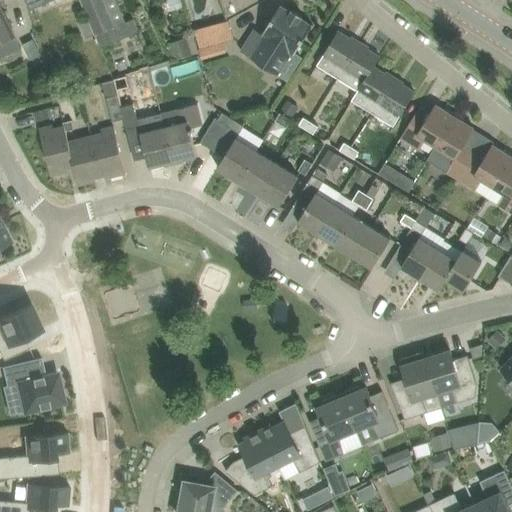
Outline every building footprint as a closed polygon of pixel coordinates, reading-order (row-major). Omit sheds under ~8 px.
[(0,0),(0,58),(21,47),(0,6),(0,0)] [(27,0),(31,9),(45,3),(47,8),(57,3),(55,0),(27,0)] [(115,29),(103,0),(79,0),(88,16),(96,33),(101,48),(119,40),(115,29)] [(241,50),(269,68),(278,74),(292,52),(294,53),(293,53),(295,54),(313,25),(312,24),(302,18),(303,16),(303,17),(304,16),(293,9),(292,10),(292,11),(282,5),(281,4),(263,33),(255,29),(241,50)] [(96,33),(88,16),(78,21),(86,38),(96,33)] [(229,50),(226,39),(236,37),(231,19),(196,28),(204,57),(229,50)] [(339,30),(328,47),(317,65),(337,78),(359,43),(339,30)] [(173,60),(192,54),(187,37),(168,43),(173,60)] [(359,43),(337,78),(358,91),(352,100),(352,101),(380,56),(359,43)] [(380,56),(352,101),(373,113),(394,78),(374,66),(380,56)] [(372,127),(378,117),(393,126),(415,91),(394,78),(373,113),(367,124),(372,127)] [(121,107),(117,95),(107,98),(113,121),(123,118),(121,107)] [(298,108),(286,101),(281,110),(293,117),(298,108)] [(133,104),(127,105),(121,107),(123,118),(129,141),(143,137),(150,166),(164,163),(165,166),(176,163),(166,125),(165,125),(162,114),(138,120),(133,104)] [(178,121),(166,125),(176,163),(184,161),(183,158),(198,154),(193,135),(191,127),(203,124),(198,104),(175,110),(178,121)] [(437,145),(456,114),(448,109),(447,111),(436,104),(430,113),(419,107),(401,138),(420,149),(426,139),(437,145)] [(48,117),(45,108),(35,111),(38,120),(48,117)] [(234,118),(233,117),(232,117),(223,111),(218,120),(214,118),(201,139),(202,143),(214,150),(234,118)] [(286,127),(290,120),(279,113),(275,121),(286,127)] [(428,160),(446,171),(458,178),(474,151),(464,145),(475,127),(463,121),(465,119),(456,114),(437,145),(428,160)] [(236,138),(235,138),(243,124),(234,118),(214,150),(224,157),(218,167),(231,175),(229,178),(237,182),(257,150),(236,137),(236,138)] [(310,122),(303,118),(299,125),(306,129),(310,122)] [(64,126),(66,131),(73,129),(75,128),(72,120),(71,120),(64,122),(65,126),(64,126)] [(310,122),(306,129),(313,134),(317,126),(310,122)] [(69,144),(66,131),(64,126),(54,129),(52,125),(40,128),(52,175),(69,171),(68,168),(74,166),(69,144)] [(104,134),(93,137),(102,175),(109,174),(110,177),(126,172),(122,153),(114,126),(102,129),(104,134)] [(93,137),(69,144),(74,166),(79,185),(96,180),(95,177),(102,175),(93,137)] [(352,147),(344,142),(340,149),(348,154),(352,147)] [(474,151),(458,178),(476,189),(483,179),(493,185),(511,155),(511,153),(505,149),(504,151),(493,144),(484,158),(474,151)] [(352,147),(348,154),(355,159),(359,151),(352,147)] [(320,162),(335,171),(344,157),(329,148),(320,162)] [(257,195),(278,163),(257,150),(237,182),(245,188),(247,185),(259,192),(257,195)] [(511,155),(493,185),(505,192),(498,203),(511,212),(511,155)] [(299,169),(306,174),(313,163),(306,158),(299,169)] [(386,162),(380,173),(411,188),(417,178),(386,162)] [(298,176),(278,163),(257,195),(266,200),(267,198),(280,205),(298,176)] [(294,206),(304,212),(299,221),(317,232),(336,202),(318,191),(324,181),(313,174),(294,206)] [(352,201),(359,206),(366,194),(359,189),(352,201)] [(374,199),(366,194),(359,206),(367,210),(374,199)] [(354,214),(336,202),(317,232),(336,244),(354,214)] [(355,255),(373,225),(354,214),(336,244),(355,255)] [(401,220),(412,227),(416,220),(405,214),(401,220)] [(0,247),(12,242),(0,219),(0,247)] [(414,273),(431,244),(420,238),(427,227),(416,220),(412,227),(397,251),(407,258),(402,266),(414,273)] [(392,236),(373,225),(355,255),(373,267),(384,250),(392,236)] [(473,230),(467,226),(460,236),(466,240),(473,230)] [(488,237),(498,244),(502,236),(492,230),(488,227),(483,235),(488,237)] [(511,243),(511,239),(506,236),(500,245),(509,250),(511,245),(511,243)] [(431,244),(414,273),(436,287),(453,258),(431,244)] [(455,259),(453,258),(436,287),(440,289),(446,279),(465,290),(482,261),(462,249),(455,259)] [(511,255),(499,276),(511,283),(511,255)] [(31,303),(0,317),(0,349),(4,359),(30,347),(25,337),(43,328),(31,303)] [(488,340),(495,347),(505,337),(498,330),(488,340)] [(471,347),(474,357),(483,355),(483,343),(471,347)] [(427,357),(443,407),(476,396),(477,383),(468,354),(454,359),(451,349),(427,357)] [(511,356),(501,368),(511,378),(511,356)] [(46,375),(42,357),(3,366),(7,384),(19,382),(25,411),(64,402),(58,373),(46,375)] [(443,407),(427,357),(403,365),(407,377),(391,382),(406,419),(443,407)] [(341,392),(356,429),(372,422),(381,437),(399,430),(383,390),(371,395),(367,386),(361,389),(359,385),(341,392)] [(356,429),(341,392),(323,400),(324,404),(318,407),(322,416),(310,421),(327,460),(345,453),(340,435),(356,429)] [(483,420),(483,438),(499,439),(500,420),(483,420)] [(261,430),(279,464),(293,457),(300,472),(321,461),(306,425),(291,432),(285,421),(272,427),(271,425),(261,430)] [(479,422),(458,427),(449,429),(455,447),(464,445),(478,442),(479,422)] [(279,464),(261,430),(245,438),(247,440),(240,444),(246,455),(234,461),(226,470),(255,494),(273,485),(266,471),(279,464)] [(4,477),(59,473),(57,453),(69,452),(67,432),(25,435),(27,455),(2,457),(4,477)] [(449,436),(432,441),(435,451),(441,450),(452,446),(449,436)] [(409,447),(397,452),(402,464),(414,460),(409,447)] [(398,470),(403,481),(415,476),(409,465),(398,470)] [(488,498),(475,503),(479,511),(510,511),(507,505),(511,503),(511,484),(505,469),(480,481),(488,498)] [(210,480),(207,484),(186,480),(179,511),(225,511),(226,509),(224,506),(238,490),(216,472),(209,480),(210,480)] [(1,500),(0,511),(55,511),(56,504),(68,505),(70,485),(28,482),(26,502),(1,500)] [(329,485),(323,489),(322,493),(326,501),(334,496),(329,485)] [(430,504),(436,501),(431,490),(424,493),(429,504),(430,504)] [(479,511),(475,503),(463,509),(455,492),(436,501),(430,504),(433,511),(479,511)]
